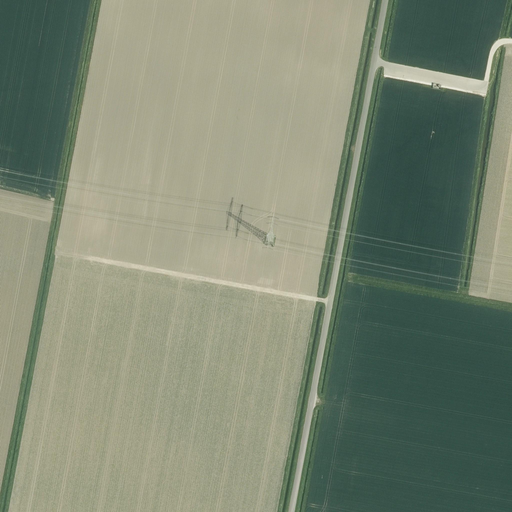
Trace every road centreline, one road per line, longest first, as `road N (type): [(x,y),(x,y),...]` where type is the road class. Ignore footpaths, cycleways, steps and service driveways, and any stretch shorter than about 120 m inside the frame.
road 1 (tertiary): [(291,511),(385,0)]
road 2 (track): [(330,302),(86,256)]
